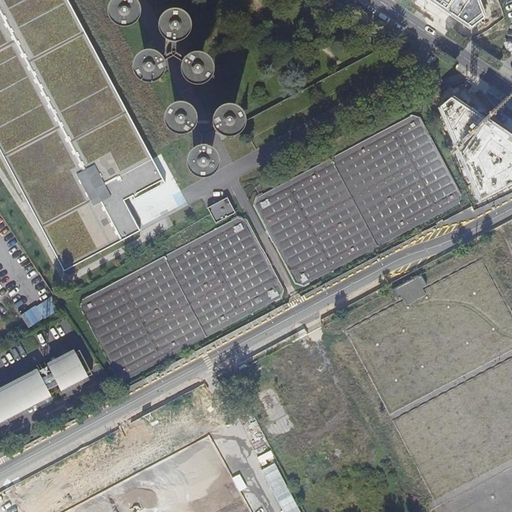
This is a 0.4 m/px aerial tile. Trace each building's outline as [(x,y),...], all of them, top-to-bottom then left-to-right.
[(0,0),(0,155),(62,272),(139,232),(124,204),(162,184),(64,0),(0,0)] [(111,0),(108,5),(107,10),(107,16),(111,23),(117,27),(126,29),(131,27),(136,23),(140,17),(141,10),(139,3),(136,0),(132,0),(133,2),(132,7),(129,10),(124,12),(120,10),(116,7),(115,2),(116,0),(111,0)] [(116,0),(115,2),(116,7),(120,10),(124,12),(129,10),(132,7),(133,2),(132,0),(116,0)] [(433,0),(422,0),(425,8),(436,5),(433,0)] [(451,15),(453,19),(455,19),(465,15),(461,5),(467,2),(467,1),(469,0),(451,0),(440,4),(444,17),(451,15)] [(181,39),(176,42),(180,42),(184,39),(188,36),(191,30),(192,25),(191,20),(187,14),(183,10),(177,8),(172,8),(165,10),(161,14),(158,19),(157,25),(158,30),(161,37),(166,41),(172,42),(168,40),(165,36),(165,31),(168,27),(172,25),(176,25),(180,27),(182,30),(183,35),(181,39)] [(500,26),(504,24),(500,14),(491,17),(488,9),(484,11),(483,9),(465,15),(455,19),(468,27),(475,24),(477,30),(480,30),(480,31),(499,24),(500,26)] [(176,42),(181,39),(183,35),(182,30),(180,27),(176,25),(172,25),(168,27),(165,31),(165,36),(168,40),(172,42),(176,42)] [(181,61),(184,58),(175,53),(176,42),(172,42),(171,52),(167,54),(162,57),(164,61),(170,58),(173,56),(181,61)] [(165,67),(164,61),(164,65),(163,68),(160,71),(158,72),(154,72),(151,71),(148,69),(147,64),(147,60),(149,57),(152,55),(155,54),(159,55),(162,57),(155,51),(146,50),(140,52),(135,55),(131,63),(131,71),(134,78),(139,82),(146,84),(155,83),(160,79),(165,72),(165,67)] [(181,66),(181,61),(180,68),(180,74),(184,79),(187,82),(193,85),(200,86),(205,84),(211,80),(214,72),(214,64),(210,57),(205,53),(200,51),(195,51),(190,53),(184,57),(187,56),(191,56),(196,57),(198,61),(198,65),(197,69),(194,72),(191,73),(187,72),(183,70),(181,66)] [(164,65),(164,61),(162,57),(159,55),(155,54),(152,55),(149,57),(147,60),(147,64),(148,69),(151,71),(154,72),(158,72),(160,71),(163,68),(164,65)] [(184,57),(184,58),(181,61),(181,66),(183,70),(187,72),(191,73),(194,72),(197,69),(198,65),(198,61),(196,57),(191,56),(187,56),(184,57)] [(511,135),(452,96),(440,107),(480,201),(511,183),(511,135)] [(195,121),(195,126),(196,123),(197,120),(195,113),(191,106),(186,103),(181,102),(177,102),(171,104),(167,108),(163,114),(162,119),(163,125),(167,130),(173,135),(178,136),(183,136),(188,134),(193,130),(189,132),(185,132),(182,131),(180,128),(178,124),(179,120),(181,117),(185,115),(190,116),(193,117),(195,121)] [(212,121),(213,126),(213,123),(214,120),(217,117),(221,116),(225,117),(228,119),(230,123),(230,127),(228,130),(225,132),(221,133),(218,132),(215,130),(220,135),(226,137),(233,137),(239,135),(242,131),(245,126),(246,121),(244,112),(241,109),(238,106),(234,104),(230,103),(224,104),(218,107),(215,111),(212,115),(212,121)] [(193,130),(195,126),(195,121),(193,117),(190,116),(185,115),(181,117),(179,120),(178,124),(180,128),(182,131),(185,132),(189,132),(193,130)] [(461,196),(420,117),(412,115),(256,197),(254,205),(296,283),(304,286),(459,203),(461,196)] [(213,123),(213,126),(215,130),(218,132),(221,133),(225,132),(228,130),(230,127),(230,123),(228,119),(225,117),(221,116),(217,117),(214,120),(213,123)] [(215,130),(213,126),(207,130),(204,131),(195,126),(193,130),(202,135),(201,144),(206,145),(206,135),(209,133),(215,130)] [(212,147),(206,145),(210,148),(212,152),(212,155),(209,160),(206,162),(201,162),(197,160),(195,157),(194,154),(195,150),(197,147),(201,144),(196,146),(191,149),(187,153),(186,159),(186,165),(189,172),(193,176),(198,178),(203,179),(208,178),(213,175),(218,170),(220,163),(219,157),(216,151),(212,147)] [(210,148),(206,145),(201,144),(197,147),(195,150),(194,154),(195,157),(197,160),(201,162),(206,162),(209,160),(212,155),(212,152),(210,148)] [(227,198),(208,208),(216,224),(236,213),(227,198)] [(282,290),(245,220),(237,218),(82,299),(79,307),(117,378),(125,381),(280,298),(282,290)] [(511,350),(511,318),(481,260),(422,291),(421,288),(426,286),(421,274),(392,290),(398,301),(402,298),(404,300),(345,332),(389,415),(511,350)] [(30,307),(19,313),(28,326),(38,320),(30,307)] [(0,423),(51,397),(47,391),(0,415),(0,400),(76,360),(83,372),(58,385),(62,391),(92,375),(80,351),(0,392),(0,423)] [(511,358),(393,421),(435,501),(511,459),(511,358)] [(0,415),(47,391),(58,385),(83,372),(76,360),(0,400),(0,415)] [(202,394),(84,447),(90,461),(97,458),(108,484),(180,451),(173,436),(200,424),(203,429),(215,424),(202,394)] [(230,468),(219,429),(191,437),(194,451),(202,449),(204,456),(222,452),(224,459),(219,461),(221,467),(223,466),(225,470),(230,468)] [(511,511),(511,467),(431,510),(430,511),(511,511)]
